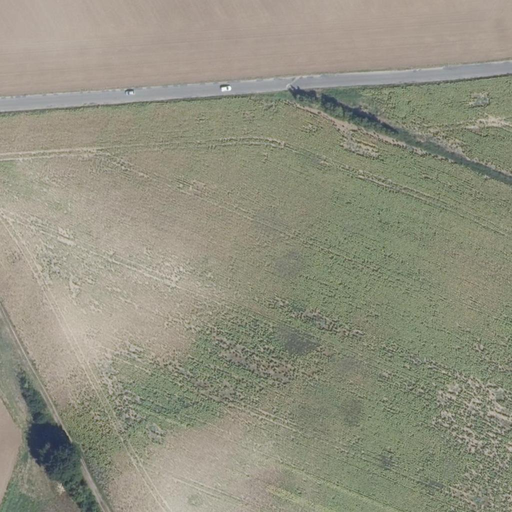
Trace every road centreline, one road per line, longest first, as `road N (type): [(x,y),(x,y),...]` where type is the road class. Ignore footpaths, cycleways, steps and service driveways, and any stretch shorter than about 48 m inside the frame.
road 1 (unclassified): [(511,66),(0,105)]
road 2 (track): [(108,511),(0,316)]
